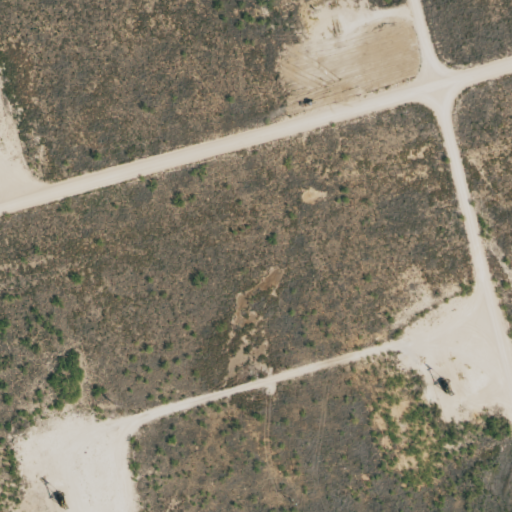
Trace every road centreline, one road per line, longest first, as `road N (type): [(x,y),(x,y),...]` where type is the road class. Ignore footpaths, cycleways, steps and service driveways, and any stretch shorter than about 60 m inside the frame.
road 1 (track): [(0,206),(511,63)]
road 2 (track): [(511,365),(415,0)]
